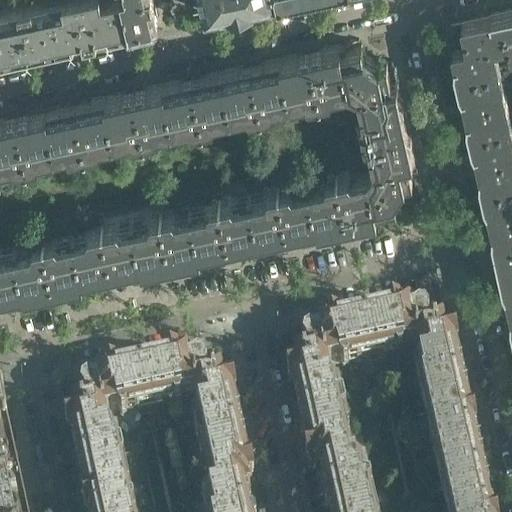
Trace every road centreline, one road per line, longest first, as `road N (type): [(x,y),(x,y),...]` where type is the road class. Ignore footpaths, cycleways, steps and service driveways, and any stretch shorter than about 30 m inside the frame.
road 1 (residential): [(470,251),(418,1)]
road 2 (residential): [(189,51),(418,1)]
road 3 (residential): [(250,299),(78,346),(25,348)]
road 4 (residential): [(470,251),(250,299)]
road 5 (residential): [(250,299),(291,511)]
road 6 (residential): [(0,93),(189,51)]
road 7 (residential): [(511,437),(470,251)]
road 8 (residential): [(25,348),(61,511)]
